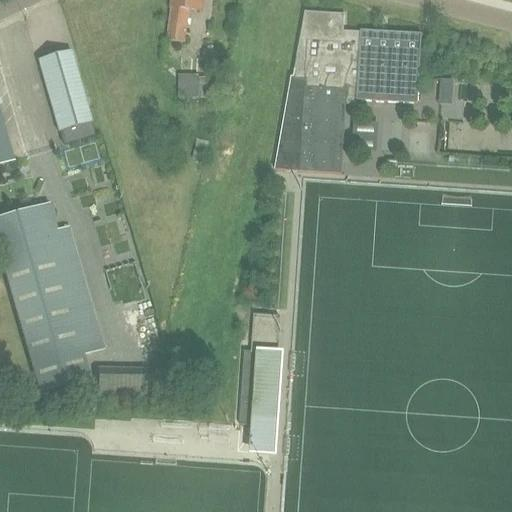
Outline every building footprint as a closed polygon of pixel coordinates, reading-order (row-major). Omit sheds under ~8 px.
[(202,13),(203,0),(173,0),(168,41),(185,43),(189,11),(202,13)] [(345,14),(305,13),(275,172),(342,176),(346,101),(418,106),(422,35),(344,33),(345,14)] [(222,68),(224,60),(225,53),(205,50),(202,64),(222,68)] [(58,132),(91,123),(71,52),(38,62),(58,132)] [(199,78),(199,75),(179,75),(178,98),(199,98),(199,100),(211,100),(212,78),(199,78)] [(450,102),(451,83),(451,82),(443,81),(443,83),(442,101),(450,102)] [(0,165),(13,162),(0,115),(0,165)] [(205,162),(209,142),(197,139),(192,159),(205,162)] [(49,234),(41,208),(0,219),(0,257),(39,393),(90,379),(83,355),(104,349),(69,228),(49,234)] [(270,455),(280,317),(254,316),(252,353),(245,352),(240,426),(256,427),(254,454),(270,455)] [(146,397),(147,370),(98,369),(97,395),(146,397)]
